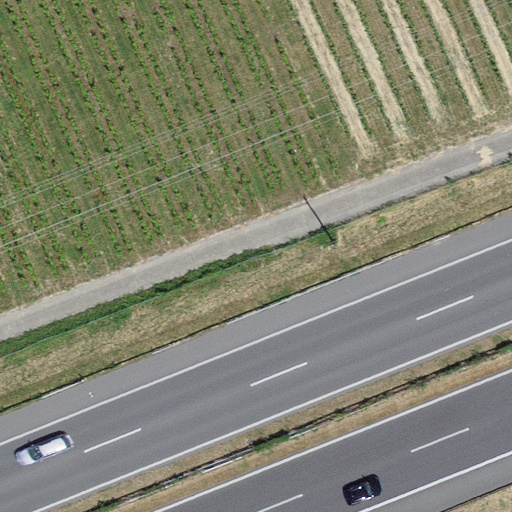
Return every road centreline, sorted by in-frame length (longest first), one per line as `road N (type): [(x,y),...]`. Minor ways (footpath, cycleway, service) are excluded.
road 1 (motorway): [(511,282),(0,486)]
road 2 (track): [(0,329),(511,138)]
road 3 (motorway): [(264,511),(511,413)]
